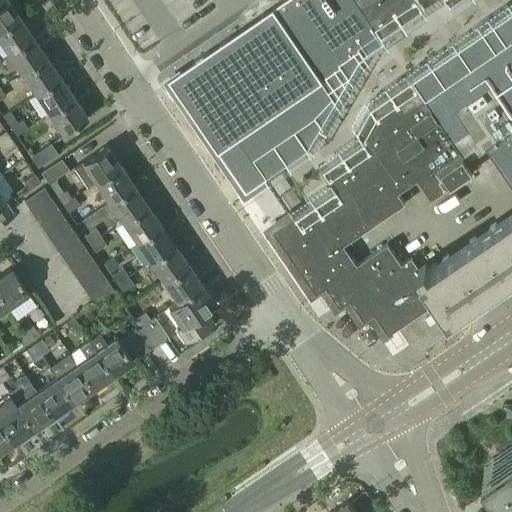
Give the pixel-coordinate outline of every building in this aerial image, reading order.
[(0,30),(20,16),(9,0),(1,0),(0,1),(0,30)] [(297,0),(281,0),(272,7),(314,70),(315,69),(336,100),(350,77),(345,69),(297,0)] [(297,0),(345,69),(350,77),(362,58),(364,57),(354,43),(356,41),(328,0),(297,0)] [(357,0),(328,0),(356,41),(354,43),(364,57),(387,41),(384,37),(357,0)] [(386,0),(357,0),(384,37),(403,24),(386,0)] [(386,0),(403,24),(425,9),(419,0),(386,0)] [(272,7),(188,63),(267,176),(255,159),(298,131),(309,147),(336,100),(315,69),(314,70),(272,7)] [(511,7),(482,28),(496,50),(476,63),(491,84),(460,105),(474,125),(470,128),(453,139),(460,149),(468,160),(488,146),(487,145),(497,138),(511,159),(501,166),(511,181),(511,7)] [(34,36),(20,16),(0,30),(0,39),(9,53),(34,36)] [(482,28),(455,47),(470,67),(476,63),(496,50),(482,28)] [(23,73),(47,56),(34,36),(9,53),(23,73)] [(455,47),(410,77),(453,139),(470,128),(474,125),(460,105),(491,84),(476,63),(470,67),(455,47)] [(61,76),(47,56),(23,73),(36,93),(61,76)] [(50,113),(74,96),(61,76),(36,93),(50,113)] [(410,77),(389,91),(395,99),(424,143),(404,157),(418,177),(432,197),(474,169),(468,160),(460,149),(453,139),(410,77)] [(88,116),(74,96),(50,113),(63,133),(88,116)] [(383,96),(369,105),(404,157),(424,143),(395,99),(388,104),(383,96)] [(369,105),(355,130),(362,140),(399,191),(418,177),(404,157),(369,105)] [(4,115),(12,127),(17,134),(28,127),(23,119),(18,123),(9,111),(4,115)] [(0,144),(1,146),(12,138),(6,130),(0,134),(0,144)] [(298,131),(255,159),(267,176),(277,169),(309,147),(298,131)] [(17,146),(12,138),(1,146),(6,154),(17,146)] [(497,138),(487,145),(501,166),(511,159),(497,138)] [(362,140),(341,154),(383,217),(406,201),(399,191),(362,140)] [(51,142),(31,156),(38,166),(58,153),(51,142)] [(89,186),(97,181),(121,164),(108,144),(76,166),(89,186)] [(341,154),(321,168),(335,187),(363,230),(383,217),(341,154)] [(69,169),(62,158),(42,171),(63,203),(69,200),(57,182),(58,176),(69,169)] [(135,184),(121,164),(97,181),(110,201),(135,184)] [(22,179),(28,187),(40,180),(34,171),(22,179)] [(0,218),(12,210),(4,199),(11,194),(9,191),(12,188),(3,174),(0,175),(0,218)] [(124,221),(148,204),(135,184),(110,201),(124,221)] [(32,210),(51,196),(44,186),(25,199),(32,210)] [(306,237),(288,249),(318,293),(327,286),(359,265),(358,262),(344,243),(363,230),(335,187),(313,202),(326,223),(306,237)] [(58,207),(51,196),(32,210),(39,220),(58,207)] [(75,196),(63,203),(69,212),(80,204),(75,196)] [(313,202),(293,216),(306,237),(326,223),(313,202)] [(137,241),(162,224),(148,204),(124,221),(137,241)] [(46,230),(65,217),(58,207),(39,220),(46,230)] [(427,258),(420,263),(424,269),(423,270),(426,275),(441,297),(450,311),(511,269),(511,207),(430,263),(427,258)] [(293,216),(274,229),(288,249),(306,237),(293,216)] [(72,227),(65,217),(46,230),(53,240),(72,227)] [(162,224),(137,241),(151,261),(175,244),(162,224)] [(60,251),(79,237),(72,227),(53,240),(60,251)] [(85,235),(90,243),(101,236),(96,228),(85,235)] [(101,236),(90,243),(96,251),(107,243),(101,236)] [(86,247),(79,237),(60,251),(66,261),(86,247)] [(359,265),(327,286),(340,307),(351,299),(402,262),(388,241),(358,262),(359,265)] [(164,280),(189,264),(175,244),(151,261),(164,280)] [(73,271),(93,258),(86,247),(66,261),(73,271)] [(402,262),(351,299),(365,320),(376,313),(426,275),(423,270),(413,255),(402,262)] [(100,268),(93,258),(73,271),(80,281),(100,268)] [(178,301),(202,284),(189,264),(164,280),(178,301)] [(12,267),(0,274),(0,294),(8,306),(16,318),(37,304),(29,292),(32,289),(20,272),(17,274),(12,267)] [(87,292),(107,278),(100,268),(80,281),(87,292)] [(112,275),(117,283),(128,276),(123,268),(112,275)] [(426,275),(376,313),(389,333),(397,327),(441,297),(426,275)] [(128,276),(117,283),(123,291),(133,283),(128,276)] [(114,289),(107,278),(87,292),(94,302),(114,289)] [(216,304),(202,284),(178,301),(192,321),(216,304)] [(139,327),(144,323),(151,319),(145,311),(134,319),(139,327)] [(155,316),(151,319),(144,323),(158,344),(168,337),(155,316)] [(79,325),(73,317),(65,322),(73,334),(81,328),(79,325)] [(23,327),(30,339),(38,333),(31,322),(23,327)] [(148,351),(158,344),(144,323),(139,327),(134,330),(148,351)] [(22,344),(30,339),(23,327),(15,333),(22,344)] [(138,357),(148,351),(134,330),(120,340),(127,351),(132,348),(138,357)] [(107,342),(100,332),(89,339),(113,375),(133,361),(127,351),(120,340),(116,336),(107,342)] [(49,334),(43,339),(48,347),(55,343),(49,334)] [(42,338),(34,344),(41,355),(49,350),(42,338)] [(76,363),(93,388),(113,375),(89,339),(79,346),(86,356),(76,363)] [(41,355),(34,344),(26,349),(33,360),(41,355)] [(93,388),(76,363),(56,377),(73,402),(93,388)] [(10,377),(2,366),(0,366),(0,379),(2,382),(10,377)] [(53,415),(73,402),(56,377),(36,390),(53,415)] [(13,398),(34,429),(53,415),(36,390),(32,385),(13,398)] [(0,399),(0,421),(14,442),(34,429),(13,398),(9,393),(0,399)] [(0,451),(14,442),(0,421),(0,451)] [(511,446),(486,464),(511,503),(511,446)] [(357,511),(349,499),(329,511),(357,511)]
